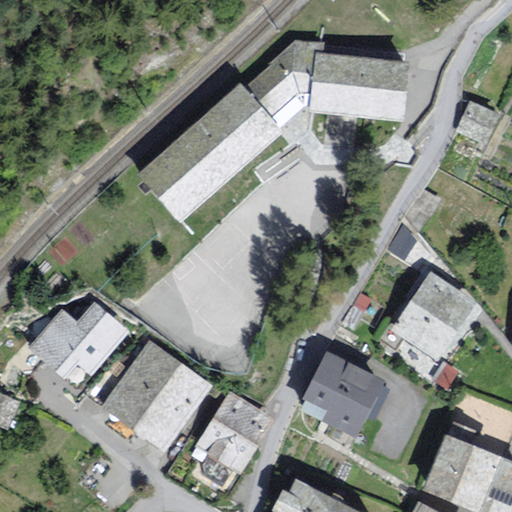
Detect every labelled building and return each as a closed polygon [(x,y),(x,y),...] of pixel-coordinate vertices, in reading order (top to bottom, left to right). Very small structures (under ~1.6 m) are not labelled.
[(400,122),(406,65),(321,53),(323,44),(296,43),(244,89),(238,84),(136,176),(181,223),(244,168),(280,134),(276,125),(303,103),(310,112),(400,122)] [(497,115),(465,101),(453,128),(485,142),(497,115)] [(430,274),(392,333),(440,365),(479,306),(430,274)] [(79,387),(129,328),(92,297),(76,316),(60,303),(26,343),(50,363),(79,387)] [(152,339),(99,402),(160,453),(213,390),(152,339)] [(324,349),(295,410),(357,439),(386,378),(324,349)] [(0,390),(0,422),(9,426),(21,399),(0,390)] [(275,418),(231,393),(195,455),(239,480),(275,418)] [(488,511),(508,458),(445,434),(423,493),(474,511),(488,511)] [(356,511),(295,481),(282,511),(356,511)]
